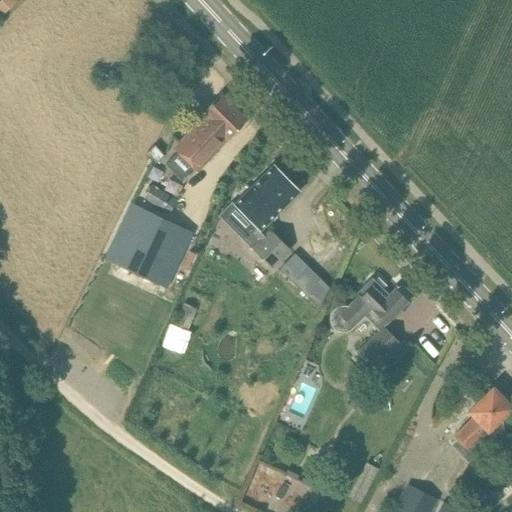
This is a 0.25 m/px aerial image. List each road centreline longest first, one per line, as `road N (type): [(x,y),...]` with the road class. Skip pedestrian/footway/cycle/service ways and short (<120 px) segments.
road 1 (primary): [(511,334),(201,0)]
road 2 (track): [(0,316),(63,387),(158,468),(234,511)]
